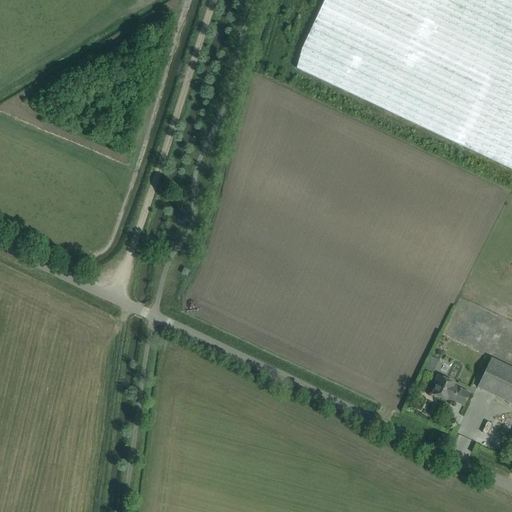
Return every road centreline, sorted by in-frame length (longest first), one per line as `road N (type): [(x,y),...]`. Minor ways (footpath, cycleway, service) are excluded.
road 1 (unclassified): [(511,488),(151,317)]
road 2 (track): [(110,297),(209,0)]
road 3 (unclassified): [(0,244),(151,317)]
